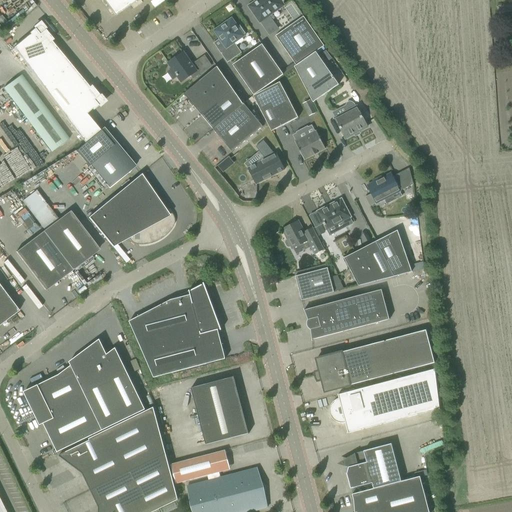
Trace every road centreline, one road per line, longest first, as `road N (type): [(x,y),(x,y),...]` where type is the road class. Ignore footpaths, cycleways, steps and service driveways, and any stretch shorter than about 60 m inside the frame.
road 1 (unclassified): [(48,511),(1,410),(9,361),(132,276),(233,222)]
road 2 (unclassified): [(312,511),(233,222)]
road 3 (unclassified): [(233,222),(214,189),(112,75)]
road 4 (unclassified): [(233,222),(394,139)]
road 5 (unclassified): [(112,75),(215,0)]
